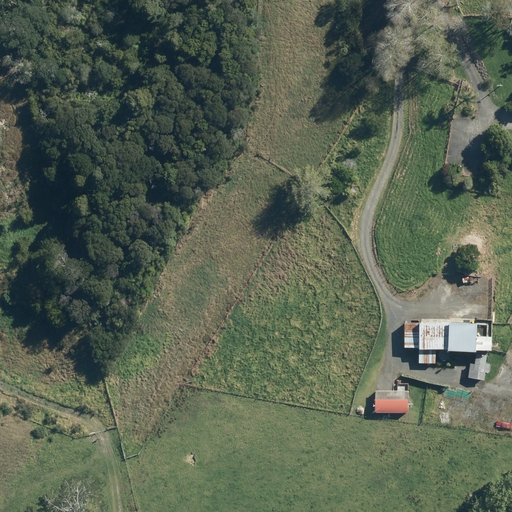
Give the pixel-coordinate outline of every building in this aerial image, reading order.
[(474,221),(472,222),(479,242),(489,238),(480,212),(472,214),(474,221)] [(453,249),(454,227),(445,227),(445,232),(442,232),(442,239),(444,239),(444,249),(453,249)] [(446,323),(417,321),(417,322),(417,348),(473,351),(473,349),(489,350),(490,336),(473,335),(474,319),(465,318),(464,321),(446,320),(446,323)] [(487,356),(475,355),(475,364),(468,364),(468,377),(475,378),(475,379),(484,380),(484,373),(489,373),(489,363),(486,363),(487,356)] [(397,390),(374,389),(373,412),(408,413),(409,383),(397,383),(397,390)]
